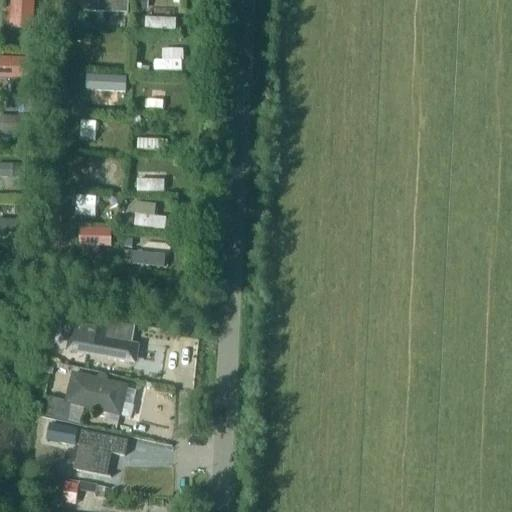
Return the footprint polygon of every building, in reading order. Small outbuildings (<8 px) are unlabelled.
[(32,25),(33,0),(12,0),(11,24),(32,25)] [(148,11),(148,0),(134,0),(134,9),(148,11)] [(176,29),(176,18),(147,18),(146,28),(176,29)] [(39,45),(39,33),(27,33),(27,45),(39,45)] [(120,52),(120,39),(91,38),(91,51),(120,52)] [(38,57),(39,47),(24,46),(24,56),(38,57)] [(0,80),(30,82),(31,60),(0,58),(0,80)] [(0,135),(26,136),(26,118),(0,117),(0,135)] [(168,149),(168,140),(138,139),(137,148),(168,149)] [(0,179),(24,180),(24,166),(0,165),(0,179)] [(156,217),(156,203),(135,203),(134,228),(167,228),(168,217),(156,217)] [(33,216),(34,207),(22,206),(21,215),(33,216)] [(132,231),(133,219),(117,218),(116,230),(132,231)] [(0,244),(21,246),(22,222),(0,220),(0,244)] [(79,254),(100,254),(100,246),(112,246),(112,231),(79,230),(79,254)] [(121,262),(161,267),(163,254),(123,249),(121,262)] [(103,342),(106,324),(53,315),(51,328),(72,332),(69,351),(134,363),(137,348),(103,342)] [(52,376),(55,366),(45,364),(43,373),(52,376)] [(72,373),(66,402),(50,399),(47,415),(68,420),(71,407),(121,419),(129,386),(72,373)] [(78,431),(60,427),(56,445),(74,449),(78,431)] [(82,473),(111,479),(111,477),(107,476),(111,454),(125,457),(128,442),(82,432),(78,448),(91,450),(87,472),(83,472),(82,473)] [(52,495),(76,500),(79,486),(55,481),(52,495)]
